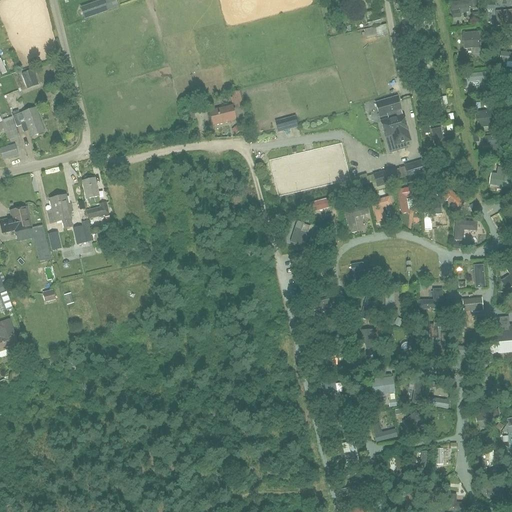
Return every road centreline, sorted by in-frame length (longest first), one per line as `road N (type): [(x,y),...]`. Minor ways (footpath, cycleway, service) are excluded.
road 1 (track): [(336,511),(314,453),(306,387),(245,139),(111,156),(83,147)]
road 2 (unclassified): [(0,173),(77,153),(86,138),(52,0)]
